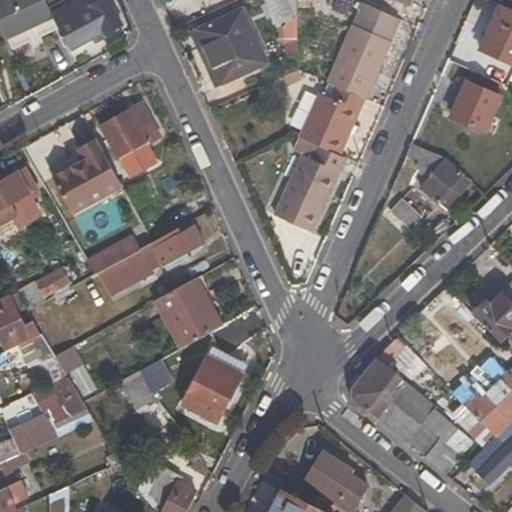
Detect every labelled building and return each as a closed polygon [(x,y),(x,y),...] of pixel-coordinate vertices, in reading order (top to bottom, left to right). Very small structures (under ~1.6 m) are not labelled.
[(0,0),(0,19),(7,34),(51,14),(44,0),(0,0)] [(99,0),(91,4),(88,0),(73,0),(51,14),(63,37),(70,34),(76,47),(92,39),(105,31),(106,34),(124,23),(110,0),(99,0)] [(351,24),(325,82),(328,84),(365,99),(400,19),(362,2),(353,24),(351,24)] [(511,62),(511,9),(498,3),(479,48),(511,62)] [(269,65),(243,7),(197,29),(222,85),(269,65)] [(216,88),(222,85),(197,29),(191,31),(216,88)] [(95,44),(107,37),(106,34),(105,31),(92,39),(95,44)] [(301,78),(297,70),(279,78),(283,87),(301,78)] [(465,78),(446,70),(432,105),(450,113),(465,78)] [(501,97),(465,80),(450,116),(486,131),(501,97)] [(323,94),(318,92),(299,137),(340,156),(365,99),(328,84),(323,94)] [(118,159),(160,135),(142,101),(100,125),(118,159)] [(274,216),(313,232),(345,158),(340,156),(299,137),(293,150),(301,155),(274,216)] [(73,211),(122,183),(97,140),(81,149),(85,159),(54,176),(73,211)] [(449,159),(411,142),(406,155),(418,160),(414,167),(429,175),(419,187),(446,210),(471,181),(449,159)] [(81,149),(49,167),(54,176),(85,159),(81,149)] [(38,187),(27,167),(0,181),(0,223),(16,214),(10,203),(38,187)] [(422,216),(401,198),(390,211),(410,229),(422,216)] [(192,220),(153,241),(96,273),(109,295),(153,270),(147,259),(157,254),(163,265),(205,241),(192,220)] [(73,286),(62,266),(18,291),(27,307),(28,310),(73,286)] [(212,306),(217,304),(200,275),(191,280),(206,309),(212,306)] [(206,309),(191,280),(155,301),(181,348),(222,324),(212,306),(206,309)] [(472,315),(500,343),(505,337),(511,343),(511,282),(490,305),(485,300),(472,315)] [(0,338),(5,350),(18,344),(42,333),(35,319),(25,323),(18,312),(27,307),(18,291),(17,289),(0,297),(0,338)] [(56,355),(42,333),(18,344),(31,367),(40,363),(50,385),(69,376),(56,355)] [(351,401),(445,475),(462,456),(444,442),(458,428),(408,387),(411,383),(391,366),(408,347),(397,336),(351,388),(351,401)] [(241,375),(206,356),(181,403),(217,421),(241,375)] [(485,383),(463,405),(479,422),(497,406),(511,421),(511,368),(492,389),(485,383)] [(157,401),(140,371),(119,383),(137,412),(157,401)] [(69,376),(50,385),(32,393),(55,437),(95,419),(85,402),(69,376)] [(511,422),(467,463),(488,484),(511,461),(511,422)] [(20,432),(0,441),(0,461),(6,459),(47,440),(43,428),(24,437),(20,432)] [(315,498),(342,511),(351,511),(368,487),(349,476),(352,470),(321,450),(304,481),(321,493),(315,498)] [(188,466),(203,475),(208,467),(198,453),(189,457),(191,464),(188,466)] [(20,479),(16,480),(6,459),(0,461),(0,511),(9,511),(12,511),(16,509),(13,503),(29,495),(20,479)] [(181,476),(163,467),(149,493),(157,508),(156,511),(158,511),(184,511),(197,490),(179,481),(181,476)] [(325,511),(278,488),(265,511),(325,511)] [(425,511),(407,497),(393,511),(425,511)]
